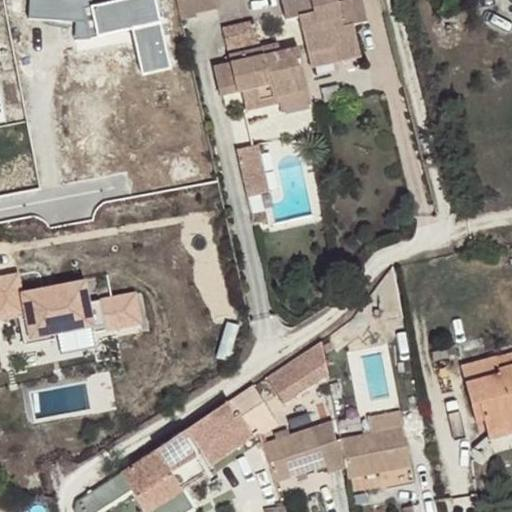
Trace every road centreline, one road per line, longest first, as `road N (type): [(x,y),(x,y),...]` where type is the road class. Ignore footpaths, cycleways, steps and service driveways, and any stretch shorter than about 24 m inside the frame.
road 1 (residential): [(433,195),(433,227),(380,256),(323,313),(62,484),(69,511)]
road 2 (unclassified): [(0,208),(129,184)]
